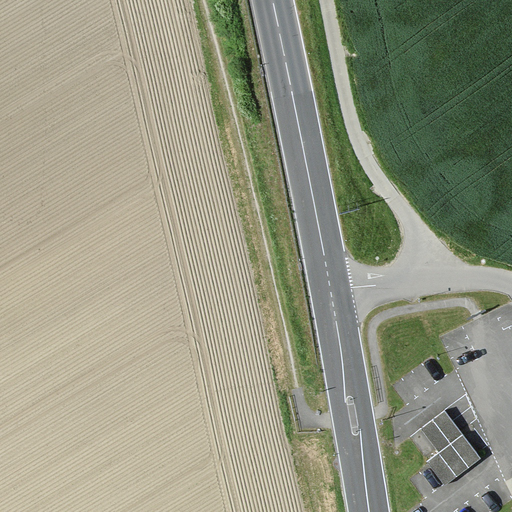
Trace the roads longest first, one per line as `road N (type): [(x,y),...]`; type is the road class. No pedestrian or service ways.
road 1 (track): [(325,0),(349,121),(412,223),(430,281)]
road 2 (secondary): [(330,289),(272,0)]
road 3 (secondary): [(368,511),(330,289)]
road 4 (residential): [(511,283),(470,277),(330,289)]
